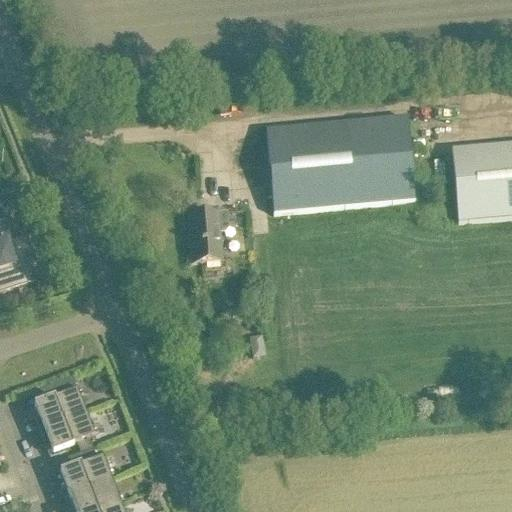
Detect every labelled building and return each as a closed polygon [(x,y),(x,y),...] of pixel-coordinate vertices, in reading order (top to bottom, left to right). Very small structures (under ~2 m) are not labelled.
[(274,222),(416,209),(408,127),(267,140),(274,222)] [(511,150),(452,156),(458,230),(511,225),(511,150)] [(22,272),(36,268),(27,241),(13,245),(2,210),(0,210),(0,297),(27,289),(22,272)] [(225,238),(229,234),(227,219),(189,223),(192,251),(190,251),(191,271),(223,268),(220,238),(225,238)] [(193,332),(196,346),(214,342),(212,329),(193,332)] [(42,435),(86,418),(72,383),(44,394),(49,406),(33,412),(42,435)] [(42,435),(52,461),(73,454),(72,450),(76,448),(80,458),(93,454),(89,443),(94,441),(86,418),(42,435)] [(59,479),(68,502),(111,485),(103,462),(97,464),(93,454),(80,458),(76,460),(80,471),(59,479)] [(111,485),(68,502),(71,511),(108,511),(120,508),(111,485)]
